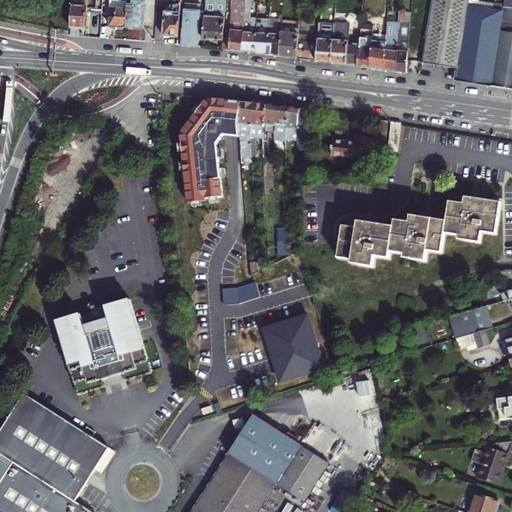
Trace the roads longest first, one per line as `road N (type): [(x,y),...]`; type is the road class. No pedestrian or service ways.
road 1 (trunk): [(0,214),(30,132),(60,93),(101,74),(170,68)]
road 2 (primary): [(330,87),(511,122)]
road 3 (primary): [(511,106),(330,87)]
road 4 (unclassified): [(153,507),(167,494),(167,469),(153,456),(135,455),(117,471),(117,491),(130,506),(151,508)]
road 5 (primary): [(170,68),(330,87)]
road 6 (trunk): [(125,65),(0,40)]
road 7 (primary): [(0,57),(125,65)]
